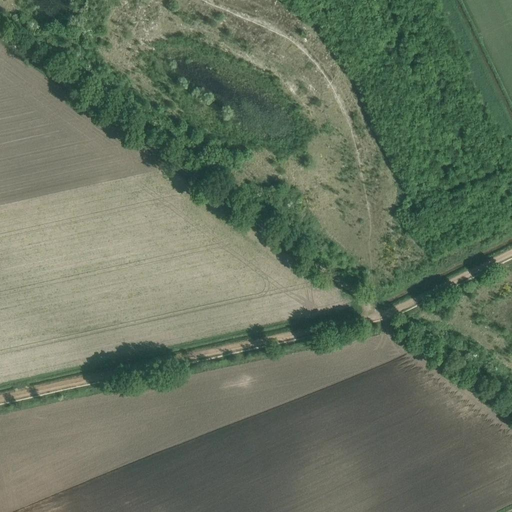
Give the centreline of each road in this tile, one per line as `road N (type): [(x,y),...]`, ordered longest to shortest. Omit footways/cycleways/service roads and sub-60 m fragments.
road 1 (track): [(0,34),(380,316)]
road 2 (track): [(0,401),(380,316)]
road 3 (track): [(380,316),(511,253)]
